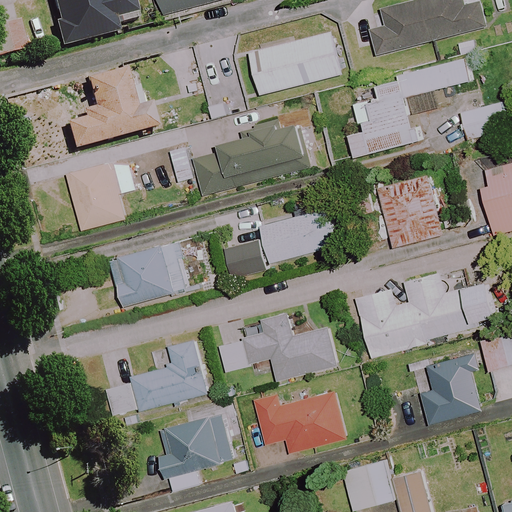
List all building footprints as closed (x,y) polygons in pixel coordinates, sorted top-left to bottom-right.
[(53,0),(59,20),(54,21),(62,52),(90,45),(121,37),(117,23),(139,18),(134,0),(53,0)] [(161,0),(166,17),(206,6),(207,10),(226,5),(225,1),(228,0),(161,0)] [(497,27),(490,0),(429,0),(423,2),(387,11),(391,26),(374,31),(380,56),(497,27)] [(22,22),(0,24),(0,60),(26,57),(22,22)] [(403,83),(380,89),(383,100),(370,103),(377,128),(352,135),(358,159),(419,142),(407,100),(475,82),(469,59),(401,77),(403,83)] [(137,110),(127,72),(89,83),(98,118),(68,126),(75,152),(155,131),(148,107),(137,110)] [(160,135),(229,117),(224,98),(208,103),(201,75),(187,79),(192,98),(153,108),(160,135)] [(511,131),(511,114),(509,103),(464,114),(470,142),(511,131)] [(300,137),(298,128),(284,131),(282,122),(245,131),(248,140),(222,146),(224,156),(198,162),(206,197),(307,171),(305,160),(300,137)] [(189,147),(174,151),(178,167),(169,169),(172,182),(181,180),(182,185),(197,181),(189,147)] [(116,162),(73,172),(85,230),(129,221),(116,162)] [(497,235),(511,231),(511,164),(482,172),(497,235)] [(397,248),(446,236),(445,231),(465,226),(461,210),(441,215),(431,177),(382,189),(397,248)] [(331,210),(264,229),(274,264),(341,245),(331,210)] [(189,265),(199,262),(193,240),(113,262),(125,308),(195,288),(189,265)] [(371,357),(431,343),(430,339),(474,328),(472,323),(499,317),(491,284),(451,293),(447,278),(408,287),(411,302),(401,304),(398,289),(357,298),(371,357)] [(256,370),(255,365),(275,360),(280,382),(342,366),(332,327),(295,337),(290,317),(266,323),(269,333),(246,339),(247,342),(223,348),(226,359),(230,377),(256,370)] [(511,333),(481,340),(488,374),(511,368),(511,333)] [(200,341),(154,350),(159,371),(136,376),(138,386),(110,391),(116,418),(212,397),(200,341)] [(432,426),(486,411),(476,372),(483,370),(479,353),(429,366),(436,390),(424,394),(432,426)] [(351,440),(339,392),(284,406),(281,395),(258,400),(270,445),(289,440),(293,454),(351,440)] [(236,478),(252,474),(248,461),(244,462),(232,414),(170,429),(176,453),(165,455),(174,492),(202,486),(199,472),(233,464),(236,478)] [(385,462),(346,472),(356,511),(360,511),(395,503),(385,462)] [(429,511),(423,473),(395,478),(401,511),(429,511)] [(239,511),(237,503),(198,511),(239,511)]
